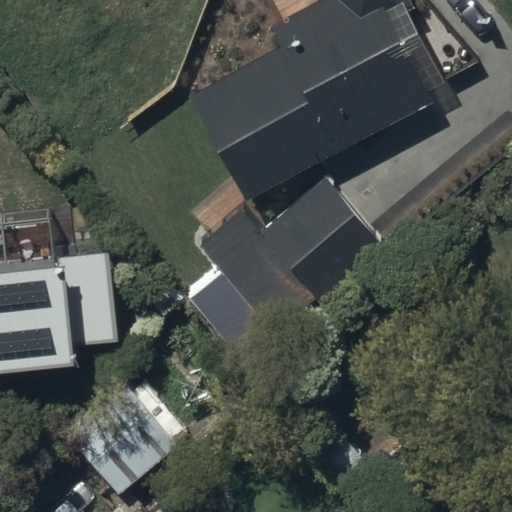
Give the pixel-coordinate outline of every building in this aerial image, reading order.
[(187,82),(243,190),(430,94),(387,11),(408,0),(302,0),(269,17),(278,36),(187,82)] [(258,226),(317,294),(382,238),(323,170),(258,226)] [(105,241),(0,252),(0,351),(72,344),(71,333),(114,328),(105,241)] [(73,430),(122,491),(191,435),(142,374),(73,430)] [(373,388),(306,443),(346,490),(412,434),(373,388)] [(128,511),(121,503),(110,511),(128,511)]
